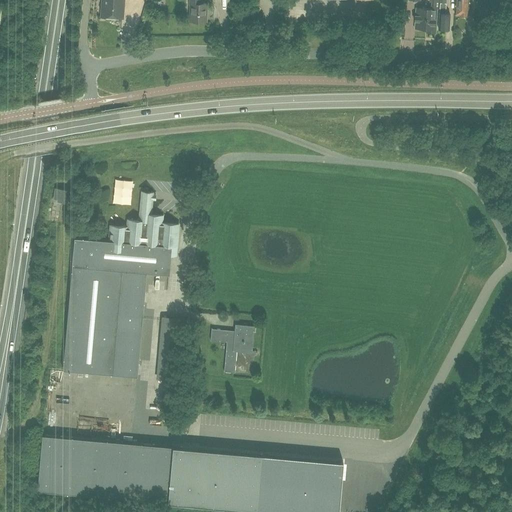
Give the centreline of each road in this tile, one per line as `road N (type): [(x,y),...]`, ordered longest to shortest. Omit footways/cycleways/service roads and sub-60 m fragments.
road 1 (primary): [(0,142),(249,105),(511,102)]
road 2 (unclassified): [(86,66),(193,52),(431,57),(511,42)]
road 3 (trunk): [(2,370),(58,0)]
